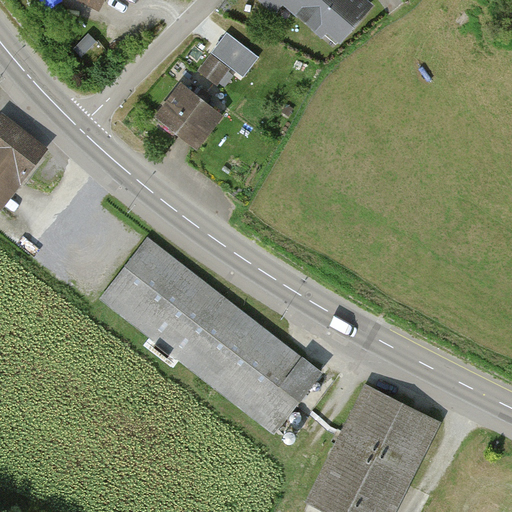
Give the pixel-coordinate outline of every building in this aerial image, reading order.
[(73,0),(102,14),(109,0),(73,0)] [(377,12),(363,0),(255,0),(281,22),(289,12),(340,56),(377,12)] [(81,56),(95,68),(108,54),(94,42),(81,56)] [(200,70),(226,87),(238,70),(212,53),(200,70)] [(182,84),(155,121),(201,154),(228,117),(182,84)] [(0,212),(50,156),(8,119),(0,127),(0,212)] [(323,375),(151,242),(102,304),(275,438),(323,375)] [(400,511),(444,424),(369,388),(312,504),(328,511),(400,511)]
